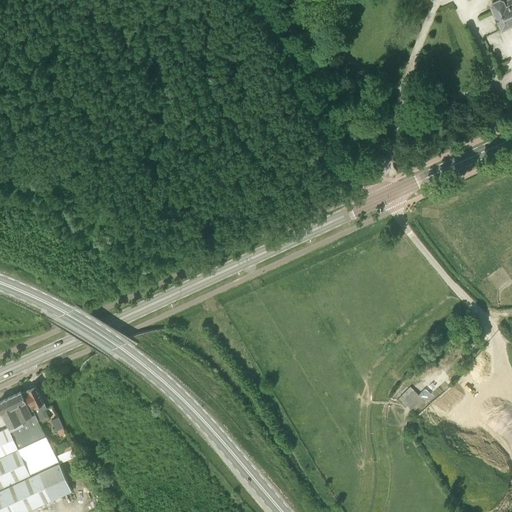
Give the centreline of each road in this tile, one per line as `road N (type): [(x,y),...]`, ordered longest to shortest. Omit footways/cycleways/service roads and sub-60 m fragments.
road 1 (tertiary): [(0,374),(384,197)]
road 2 (tertiary): [(0,283),(60,310),(147,368),(281,511)]
road 3 (unclassified): [(384,197),(264,0)]
road 4 (tertiary): [(384,197),(511,139)]
